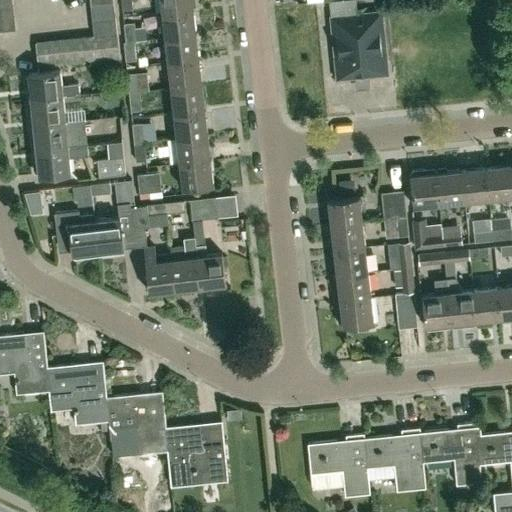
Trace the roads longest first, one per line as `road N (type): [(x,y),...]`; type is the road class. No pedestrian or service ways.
road 1 (residential): [(298,391),(240,386),(42,285),(17,263),(0,205)]
road 2 (residential): [(298,391),(270,147)]
road 3 (residential): [(511,123),(270,147)]
road 4 (residential): [(511,368),(298,391)]
road 5 (residential): [(270,147),(254,0)]
